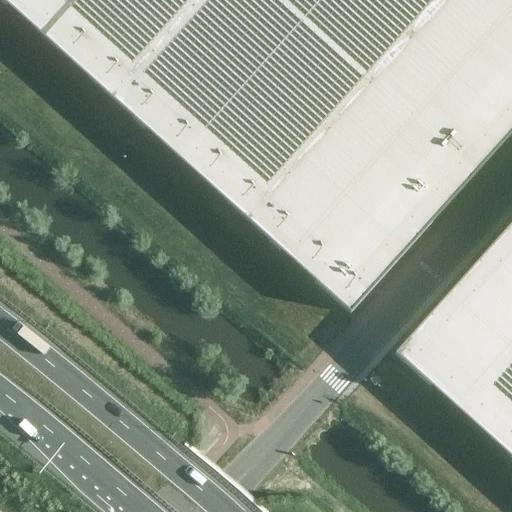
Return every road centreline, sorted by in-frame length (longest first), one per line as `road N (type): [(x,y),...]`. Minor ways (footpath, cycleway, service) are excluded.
road 1 (unclassified): [(222,502),(511,180)]
road 2 (trunk): [(225,511),(0,323)]
road 3 (trunk): [(0,391),(144,511)]
